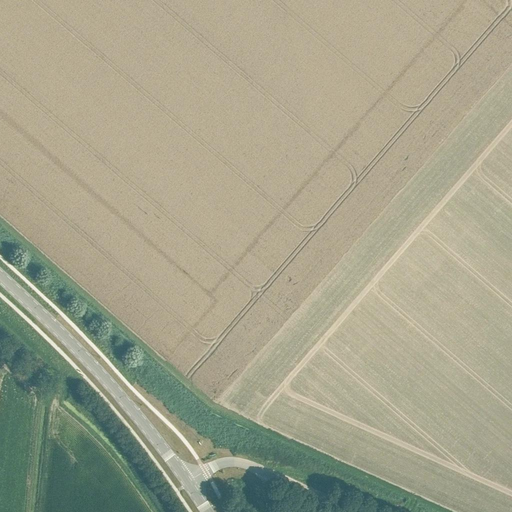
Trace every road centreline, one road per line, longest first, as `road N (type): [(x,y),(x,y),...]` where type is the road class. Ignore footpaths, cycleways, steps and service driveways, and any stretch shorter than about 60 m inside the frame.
road 1 (secondary): [(186,482),(117,396),(0,277)]
road 2 (unclassified): [(186,482),(234,466),(341,511)]
